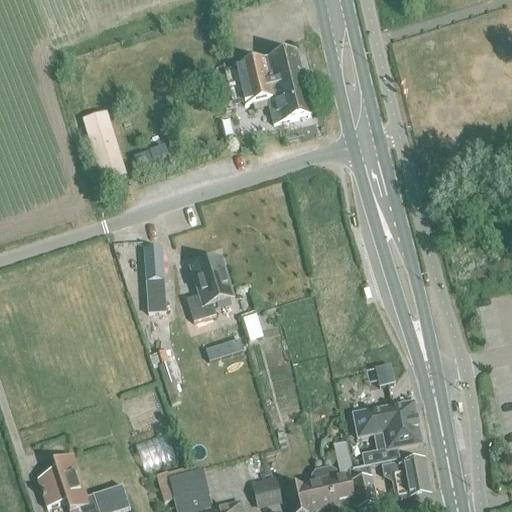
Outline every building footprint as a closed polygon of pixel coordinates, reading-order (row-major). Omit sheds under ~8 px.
[(311,117),(297,55),(235,70),(244,108),(268,102),(274,126),(311,117)] [(82,120),(101,185),(126,177),(106,113),(82,120)] [(163,148),(134,159),(137,168),(167,157),(163,148)] [(146,254),(150,318),(167,318),(163,253),(146,254)] [(220,261),(190,271),(198,298),(186,302),(193,325),(215,318),(212,307),(232,300),(220,261)] [(254,317),(242,321),(246,332),(258,328),(254,317)] [(221,360),(218,350),(205,354),(208,364),(221,360)] [(164,354),(155,357),(159,370),(171,407),(180,405),(174,384),(177,383),(172,366),(169,367),(164,354)] [(363,468),(368,468),(369,470),(390,465),(389,464),(399,462),(397,451),(421,445),(414,404),(351,415),(356,440),(373,437),(376,453),(361,456),(363,468)] [(334,455),(326,456),(327,463),(335,462),(334,455)] [(68,511),(129,511),(122,489),(87,501),(73,460),(54,466),(55,472),(38,483),(48,511),(67,506),(68,511)] [(349,460),(336,463),(339,474),(351,471),(349,460)] [(430,495),(423,462),(384,470),(386,479),(392,483),(396,502),(430,495)] [(352,500),(347,478),(346,476),(337,478),(336,473),(330,469),(314,473),(310,478),(312,486),(287,492),(291,511),(320,511),(321,511),(337,508),(339,511),(356,508),(354,499),(352,500)] [(357,509),(375,505),(367,471),(350,475),(357,509)] [(167,474),(156,477),(164,504),(172,501),(174,511),(241,511),(240,506),(216,511),(212,511),(202,474),(197,475),(169,482),(167,474)] [(251,484),(257,511),(281,506),(275,479),(251,484)]
